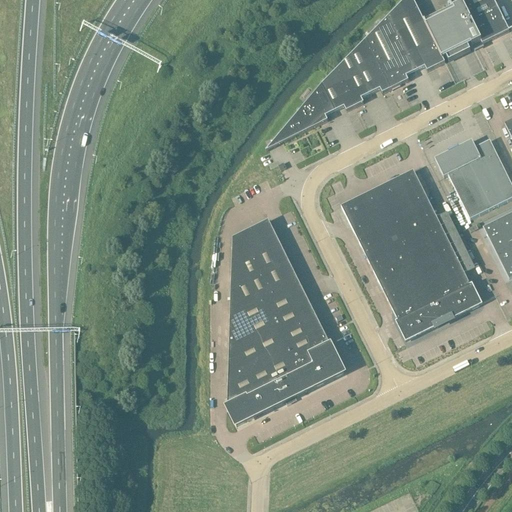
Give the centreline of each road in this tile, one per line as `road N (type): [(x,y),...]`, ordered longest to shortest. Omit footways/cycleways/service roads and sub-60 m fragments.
road 1 (motorway): [(59,511),(57,176),(82,76),(123,0)]
road 2 (motorway): [(38,511),(24,250),(32,0)]
road 3 (unclassified): [(401,395),(299,185),(511,78)]
road 4 (motorway): [(0,294),(16,511)]
road 5 (unclassified): [(401,395),(261,466)]
road 6 (unclassified): [(511,339),(401,395)]
